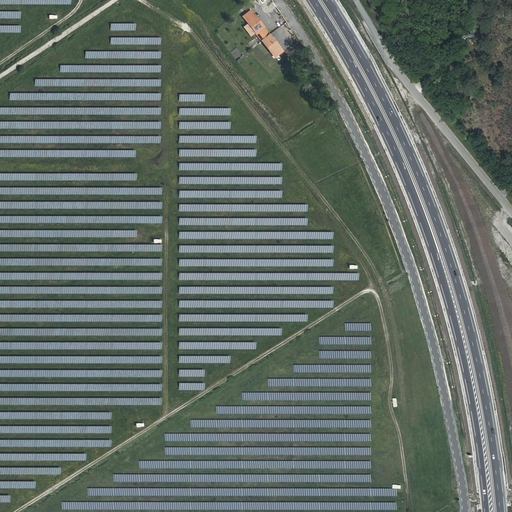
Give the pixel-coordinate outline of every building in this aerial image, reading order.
[(263,11),(271,9),(269,3),(261,5),(263,11)] [(0,19),(20,20),(20,13),(0,12),(0,19)] [(272,54),(276,59),(281,54),(284,52),(252,12),(244,19),(272,54)] [(0,25),(0,33),(20,33),(20,26),(0,25)] [(34,78),(34,85),(121,86),(121,79),(34,78)] [(179,209),(297,213),(297,209),(306,210),(307,204),(276,203),(276,206),(179,204),(179,209)] [(0,222),(10,223),(10,216),(0,215),(0,222)] [(100,231),(0,229),(0,236),(100,238),(100,231)] [(0,243),(0,251),(161,252),(161,245),(0,243)] [(161,260),(0,258),(0,265),(161,267),(161,260)] [(0,279),(161,281),(161,274),(0,272),(0,279)] [(0,293),(161,294),(161,287),(0,286),(0,293)] [(0,307),(161,309),(161,302),(0,299),(0,307)] [(0,320),(161,323),(161,316),(0,313),(0,320)] [(0,334),(161,336),(161,328),(88,328),(88,329),(0,328),(0,334)] [(0,342),(0,349),(161,350),(161,343),(0,342)] [(178,362),(229,363),(229,356),(178,355),(178,362)] [(0,391),(145,392),(145,385),(0,383),(0,391)] [(72,413),(0,412),(0,419),(72,420),(72,413)]
